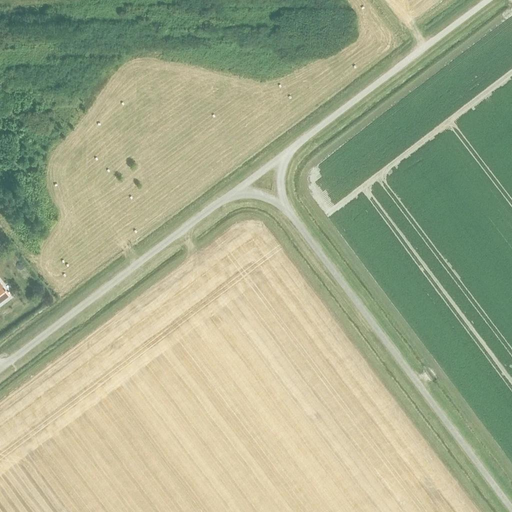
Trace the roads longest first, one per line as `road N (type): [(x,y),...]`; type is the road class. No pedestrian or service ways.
road 1 (unclassified): [(511,510),(293,219)]
road 2 (unclassified): [(0,368),(234,191)]
road 3 (unclassified): [(286,152),(487,0)]
